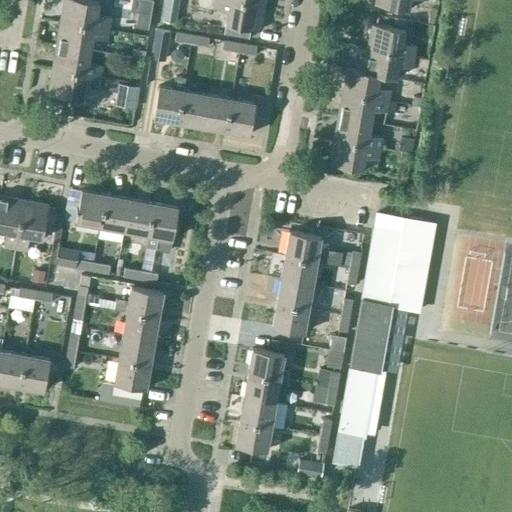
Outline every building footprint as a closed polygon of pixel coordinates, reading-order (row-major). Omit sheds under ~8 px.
[(106,29),(108,19),(94,16),(97,2),(86,0),(62,0),(59,21),(106,29)] [(150,14),(152,0),(141,0),(140,12),(150,14)] [(259,30),(263,6),(229,0),(212,0),(211,7),(227,10),(224,24),(249,29),(259,30)] [(374,0),(374,4),(408,10),(409,0),(374,0)] [(165,10),(163,20),(174,22),(176,12),(165,10)] [(105,40),(106,29),(59,21),(54,45),(88,51),(91,38),(105,40)] [(423,36),(425,25),(413,23),(411,34),(423,36)] [(224,24),(222,34),(248,39),(249,29),(224,24)] [(413,56),(414,45),(402,43),(404,30),(371,24),(366,48),(413,56)] [(165,59),(169,32),(155,29),(150,57),(165,59)] [(190,43),(192,34),(176,31),(174,40),(190,43)] [(207,46),(209,38),(209,37),(192,34),(190,43),(207,46)] [(238,52),(239,44),(224,41),(222,50),(238,52)] [(255,55),(256,46),(239,44),(238,52),(255,55)] [(86,63),(88,51),(54,45),(50,69),(98,77),(100,65),(86,63)] [(144,60),(145,50),(132,48),(131,58),(144,60)] [(411,67),(413,56),(366,48),(363,69),(362,72),(378,74),(378,75),(379,75),(395,78),(397,65),(411,67)] [(419,57),(417,65),(426,67),(428,59),(419,57)] [(362,72),(363,69),(345,66),(341,92),(387,101),(389,89),(377,87),(379,75),(378,75),(378,74),(362,72)] [(96,89),(98,77),(50,69),(46,93),(80,98),(82,86),(96,89)] [(182,90),(183,91),(185,77),(174,75),(172,89),(157,86),(152,116),(176,121),(182,90)] [(105,79),(103,89),(115,91),(117,81),(105,79)] [(119,83),(116,102),(136,105),(139,86),(119,83)] [(206,95),(183,91),(182,90),(176,121),(200,125),(206,95)] [(386,111),(387,101),(341,92),(337,116),(371,122),(373,110),(385,112),(386,111)] [(224,129),(230,99),(206,95),(200,125),(224,129)] [(412,96),(411,105),(419,106),(421,98),(412,96)] [(248,133),(254,103),(230,99),(224,129),(248,133)] [(387,101),(386,111),(393,112),(395,102),(387,100),(387,101)] [(369,136),(371,122),(337,116),(332,139),(379,148),(381,138),(369,136)] [(400,136),(398,149),(411,152),(413,139),(400,136)] [(377,158),(379,148),(332,139),(328,163),(362,169),(365,156),(377,158)] [(404,187),(406,177),(396,175),(395,185),(404,187)] [(99,225),(105,194),(80,189),(74,221),(99,225)] [(23,199),(0,194),(0,230),(6,231),(3,246),(15,248),(23,199)] [(123,230),(129,198),(105,194),(99,225),(123,230)] [(147,234),(153,202),(129,198),(123,230),(147,234)] [(42,238),(48,203),(23,199),(15,248),(25,249),(28,235),(42,238)] [(147,234),(145,246),(145,247),(155,248),(157,236),(171,238),(177,206),(153,202),(147,234)] [(375,212),(359,301),(390,306),(417,310),(432,223),(416,220),(375,212)] [(317,230),(316,235),(319,236),(332,238),(334,228),(318,226),(317,230)] [(315,260),(319,236),(316,235),(288,230),(284,255),(315,260)] [(59,246),(56,263),(75,267),(77,258),(78,249),(59,246)] [(349,257),(348,266),(356,267),(360,247),(351,246),(349,257)] [(94,254),(93,261),(103,262),(104,255),(94,254)] [(311,284),(315,260),(284,255),(279,279),(311,284)] [(92,270),(93,261),(77,258),(75,267),(92,270)] [(93,261),(92,270),(109,273),(110,263),(103,262),(93,261)] [(139,278),(140,269),(125,266),(123,275),(139,278)] [(354,280),(356,267),(348,266),(345,278),(354,280)] [(42,283),(43,271),(33,269),(32,281),(42,283)] [(140,269),(139,278),(155,281),(157,272),(140,269)] [(307,308),(311,284),(279,279),(275,303),(307,308)] [(88,285),(78,283),(75,302),(84,304),(88,285)] [(115,298),(113,309),(125,311),(158,316),(162,291),(130,285),(127,300),(115,298)] [(33,300),(35,290),(18,287),(16,297),(33,300)] [(49,303),(51,293),(35,290),(33,300),(49,303)] [(339,315),(349,317),(352,299),(343,297),(339,315)] [(379,370),(390,306),(359,301),(348,365),(374,369),(379,370)] [(82,318),(84,304),(75,302),(72,316),(82,318)] [(302,332),(307,308),(275,303),(271,327),(302,332)] [(11,324),(41,326),(64,327),(65,308),(12,305),(11,324)] [(153,340),(158,316),(125,311),(121,335),(153,340)] [(346,335),(349,317),(339,315),(336,333),(346,335)] [(76,351),(79,334),(69,333),(66,349),(76,351)] [(149,364),(153,340),(121,335),(117,358),(149,364)] [(330,335),(328,349),(342,352),(345,337),(330,335)] [(280,341),(278,348),(293,351),(294,343),(280,341)] [(0,382),(18,385),(24,353),(0,348),(0,382)] [(289,369),(280,368),(283,354),(250,348),(246,373),(287,380),(289,369)] [(73,365),(76,351),(66,349),(64,364),(73,365)] [(42,390),(48,357),(24,353),(18,385),(42,390)] [(145,388),(149,364),(117,358),(113,382),(145,388)] [(363,434),(374,369),(348,365),(337,430),(363,434)] [(318,368),(316,384),(327,386),(330,370),(318,368)] [(327,386),(337,388),(340,371),(330,370),(327,386)] [(285,391),(287,380),(246,373),(242,397),(274,402),(276,390),(285,391)] [(334,404),(337,388),(327,386),(324,403),(334,404)] [(270,426),(274,402),(242,397),(238,421),(270,426)] [(319,434),(329,436),(332,419),(321,418),(319,434)] [(266,450),(270,426),(238,421),(234,444),(266,450)] [(337,430),(331,461),(345,463),(357,465),(358,465),(363,434),(337,430)] [(326,452),(329,436),(319,434),(316,450),(326,452)] [(322,463),(298,459),(296,473),(319,477),(322,463)]
